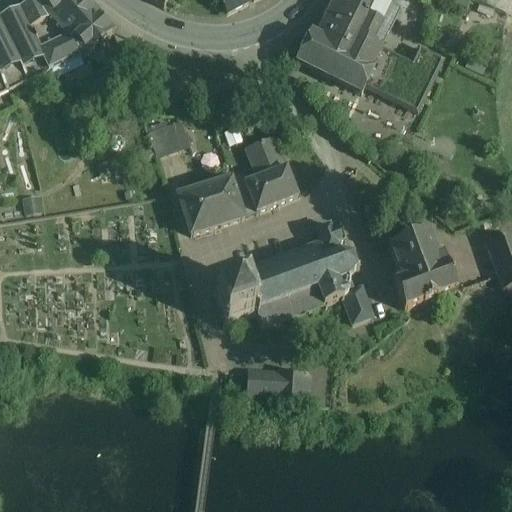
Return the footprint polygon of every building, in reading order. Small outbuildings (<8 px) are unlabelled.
[(45,0),(38,8),(41,10),(88,61),(101,49),(103,51),(105,48),(103,46),(115,36),(115,37),(117,35),(114,32),(114,33),(99,18),(100,17),(84,0),(45,0)] [(149,0),(164,10),(171,0),(149,0)] [(218,0),(228,17),(260,0),(218,0)] [(400,14),(370,0),(337,0),(318,40),(311,37),(296,66),(359,97),(359,98),(381,52),(400,14)] [(446,0),(469,8),(471,3),(472,0),(446,0)] [(511,5),(511,0),(472,0),(471,3),(508,18),(511,5)] [(23,18),(0,28),(0,99),(19,90),(84,58),(87,62),(88,61),(41,10),(39,11),(41,16),(27,23),(26,20),(23,18)] [(412,69),(383,54),(383,53),(381,52),(359,98),(361,99),(365,92),(417,117),(442,65),(419,54),(412,69)] [(276,105),(258,129),(271,138),(288,115),(276,105)] [(174,131),(150,139),(158,161),(181,153),(174,131)] [(273,142),(246,153),(257,183),(246,188),(245,188),(256,218),(298,202),(286,172),(285,173),(273,142)] [(243,180),(179,201),(191,240),(243,223),(256,218),(245,188),(246,188),(243,180)] [(46,198),(32,200),(34,217),(48,215),(46,198)] [(233,294),(219,298),(215,295),(213,300),(217,302),(219,308),(217,308),(217,309),(218,309),(219,309),(220,309),(221,309),(225,308),(227,316),(223,317),(223,318),(222,318),(221,319),(221,320),(223,320),(225,326),(223,330),(227,332),(229,328),(253,320),(257,322),(261,333),(263,333),(263,331),(279,325),(279,327),(281,326),(280,324),(294,319),(294,321),(296,321),(296,319),(308,314),(309,316),(311,315),(310,313),(323,309),(324,311),(325,313),(328,312),(327,310),(340,305),(341,308),(343,307),(352,330),(373,322),(362,292),(354,295),(351,287),(350,282),(355,275),(360,276),(360,273),(356,272),(353,263),(355,260),(353,258),(350,260),(340,258),(337,249),(343,247),(345,247),(346,245),(344,244),(340,234),(341,231),(339,230),(337,233),(333,235),(330,231),(332,228),(329,227),(328,229),(318,233),(316,232),(314,235),(317,236),(322,251),(306,256),(305,253),(303,254),(303,257),(292,261),(291,258),(288,259),(289,262),(277,266),(276,263),(274,264),(275,267),(262,271),(261,268),(258,269),(259,272),(243,277),(241,276),(239,279),(242,280),(245,284),(238,282),(234,283),(232,288),(233,294)] [(436,256),(429,237),(416,241),(416,240),(401,246),(402,246),(389,251),(402,284),(395,287),(405,314),(423,306),(423,307),(427,306),(427,307),(435,304),(435,303),(438,302),(438,301),(457,294),(447,267),(446,267),(443,259),(441,254),(436,256)] [(511,240),(494,247),(492,243),(486,245),(487,250),(503,293),(511,290),(511,240)] [(305,378),(281,377),(280,378),(250,376),(248,401),(279,403),(278,407),(303,409),(305,378)]
